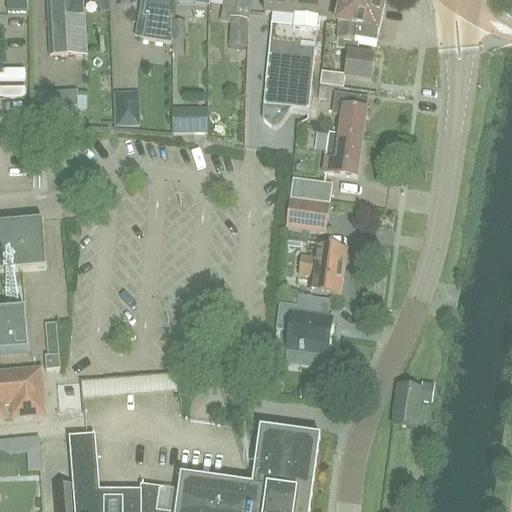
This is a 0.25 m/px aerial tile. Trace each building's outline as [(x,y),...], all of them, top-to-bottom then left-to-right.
[(48,0),(51,59),(87,57),(84,0),(48,0)] [(172,24),(171,0),(147,0),(144,19),(147,20),(144,41),(172,46),(172,24)] [(223,0),(220,23),(231,25),(231,48),(230,80),(245,80),(247,49),(248,22),(249,23),(253,0),(223,0)] [(264,107),(262,123),(270,130),(276,132),(282,128),(295,110),(309,111),(317,21),(326,22),(328,0),(266,0),(267,2),(265,15),(273,16),(264,107)] [(344,0),(339,27),(341,27),(358,30),(357,44),(359,45),(377,47),(379,34),(377,34),(384,0),(344,0)] [(183,8),(173,9),(173,30),(183,30),(183,8)] [(358,53),(359,45),(357,44),(358,30),(341,27),(338,46),(351,48),(346,80),(371,83),(375,59),(362,57),(362,54),(358,53)] [(320,86),(344,90),(346,76),(322,73),(320,86)] [(30,94),(30,129),(78,128),(78,93),(30,94)] [(370,99),(341,95),(335,94),(332,115),(344,116),(341,136),(364,139),(370,99)] [(207,137),(206,113),(172,114),(173,137),(207,137)] [(330,176),(359,180),(364,139),(341,136),(341,137),(329,136),(326,155),(323,175),(330,176)] [(333,187),(310,184),(294,182),(291,202),(331,207),(333,187)] [(291,204),(287,232),(326,237),(330,209),(291,204)] [(0,275),(47,271),(43,223),(0,226),(0,356),(29,354),(26,312),(0,313),(0,275)] [(341,299),(344,272),(347,253),(318,249),(316,262),(303,260),(300,278),(314,280),(312,295),(341,299)] [(291,307),(292,299),(288,294),(279,293),(277,305),(291,307)] [(325,373),(331,323),(327,323),(319,322),(322,302),(298,299),(297,309),(279,307),(275,333),(289,334),(287,352),(299,353),(299,355),(303,355),(301,370),(325,373)] [(45,326),(45,327),(44,327),(47,358),(46,358),(46,359),(45,359),(46,373),(60,372),(59,371),(61,371),(56,325),(45,326)] [(0,420),(44,416),(41,373),(0,376),(0,420)] [(180,375),(85,380),(86,396),(181,391),(180,375)] [(396,386),(390,427),(418,431),(422,389),(396,386)] [(311,511),(322,438),(260,430),(253,486),(182,477),(180,492),(141,487),(141,493),(100,492),(96,438),(69,440),(74,511),(311,511)] [(73,511),(71,485),(55,486),(57,511),(73,511)]
